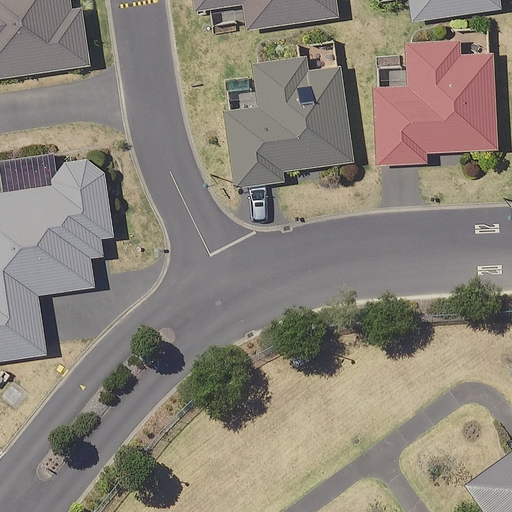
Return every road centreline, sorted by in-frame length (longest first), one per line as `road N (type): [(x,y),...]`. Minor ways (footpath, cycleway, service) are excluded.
road 1 (residential): [(227,278),(138,365),(29,511)]
road 2 (residential): [(511,256),(227,278)]
road 3 (residential): [(152,108),(155,130),(227,278)]
road 4 (residential): [(0,128),(152,108)]
